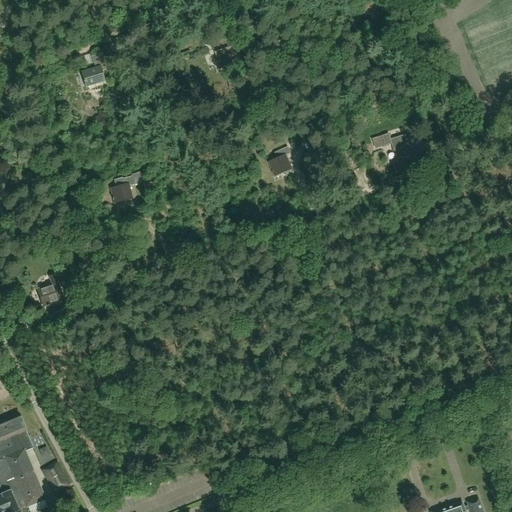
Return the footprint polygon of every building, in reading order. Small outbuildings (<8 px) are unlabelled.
[(372,21),(384,11),(373,0),(367,0),(360,7),(354,1),(350,5),(357,13),(362,10),(372,21)] [(232,47),(214,53),(219,68),(237,62),(232,47)] [(86,88),(104,82),(100,69),(106,67),(104,60),(94,63),(95,69),(81,73),(86,88)] [(388,134),(376,138),(379,148),(391,144),(396,159),(411,154),(405,135),(390,140),(388,134)] [(27,146),(19,145),(18,163),(26,164),(27,146)] [(267,162),(274,178),(292,169),(286,155),(290,153),(288,147),(274,153),(276,158),(267,162)] [(115,187),(109,188),(113,204),(133,199),(130,186),(145,182),(143,172),(131,175),(132,177),(123,179),(123,178),(114,181),(115,187)] [(284,186),(300,180),(298,174),(281,180),(284,186)] [(152,182),(143,184),(147,202),(156,200),(152,182)] [(59,285),(58,286),(55,275),(49,277),(51,285),(37,289),(43,308),(64,301),(59,285)] [(27,431),(20,414),(0,422),(0,511),(28,511),(29,511),(27,507),(44,500),(24,453),(33,449),(26,432),(27,431)] [(43,471),(54,493),(68,486),(57,463),(43,471)] [(119,488),(123,496),(129,493),(125,485),(119,488)] [(483,511),(478,498),(466,502),(467,506),(468,510),(468,511),(483,511)] [(462,502),(433,511),(465,511),(468,510),(467,506),(464,507),(462,502)]
